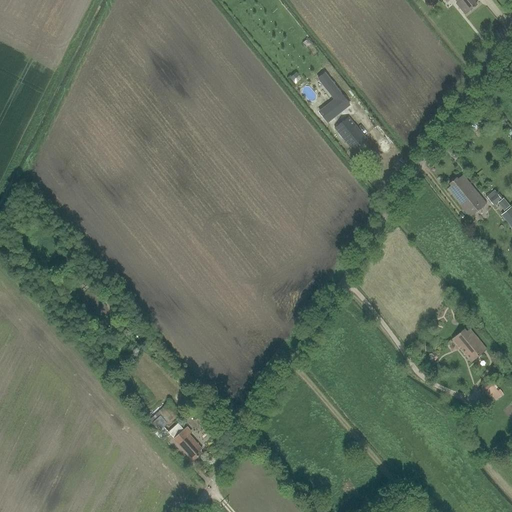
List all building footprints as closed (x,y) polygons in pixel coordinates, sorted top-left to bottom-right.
[(430,9),(438,2),(436,0),(430,0),(426,4),(430,9)] [(478,0),(454,0),(457,3),(456,4),(465,15),(470,11),(478,5),(476,3),(479,1),(478,0)] [(350,105),(325,74),(319,79),(335,100),(320,112),(328,123),(350,105)] [(349,118),(335,129),(351,149),(354,146),(356,149),(367,140),(349,118)] [(451,187),(447,190),(470,218),(486,204),(463,176),(458,180),(457,178),(449,184),(451,187)] [(501,199),(497,194),(489,200),(493,205),(501,199)] [(510,206),(504,199),(498,204),(504,211),(510,206)] [(511,209),(511,208),(501,216),(511,229),(511,209)] [(464,329),(452,340),(472,363),(487,350),(470,330),(467,332),(464,329)] [(492,396),(496,400),(501,396),(496,389),(497,388),(491,379),(481,387),(490,398),(492,396)] [(169,425),(176,419),(173,416),(174,415),(171,410),(167,405),(150,421),(159,431),(156,434),(163,442),(171,435),(170,434),(164,427),(168,424),(169,425)] [(202,454),(199,451),(202,449),(189,435),(191,433),(186,428),(183,431),(179,427),(170,434),(171,435),(174,439),(173,440),(193,462),(202,454)]
